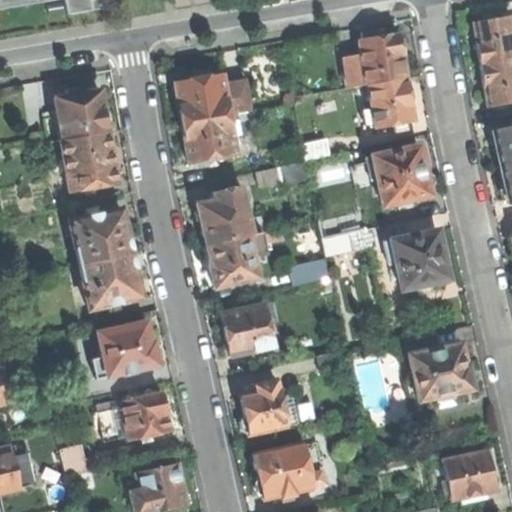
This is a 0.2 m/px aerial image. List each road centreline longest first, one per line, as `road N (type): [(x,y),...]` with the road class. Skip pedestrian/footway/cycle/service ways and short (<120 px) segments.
road 1 (residential): [(125,36),(226,511)]
road 2 (residential): [(429,0),(511,393)]
road 3 (residential): [(125,36),(343,0)]
road 4 (residential): [(0,57),(125,36)]
